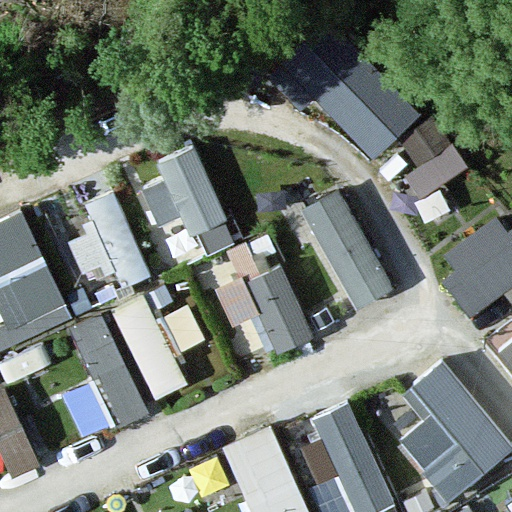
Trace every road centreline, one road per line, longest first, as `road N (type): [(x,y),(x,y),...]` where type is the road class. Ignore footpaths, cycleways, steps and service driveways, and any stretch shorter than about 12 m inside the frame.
road 1 (residential): [(0,200),(195,107),(334,141),(442,306)]
road 2 (residential): [(4,511),(442,306)]
